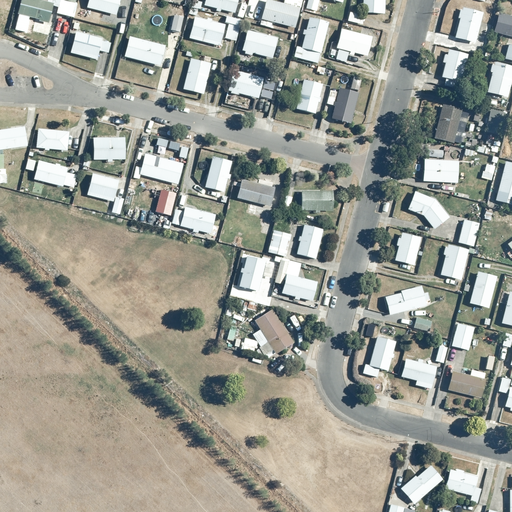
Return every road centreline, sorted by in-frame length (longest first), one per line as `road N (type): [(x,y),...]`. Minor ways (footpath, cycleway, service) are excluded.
road 1 (residential): [(379,170),(329,360),(335,392),(368,417),(511,453)]
road 2 (residential): [(379,170),(89,96)]
road 3 (residential): [(422,0),(379,170)]
